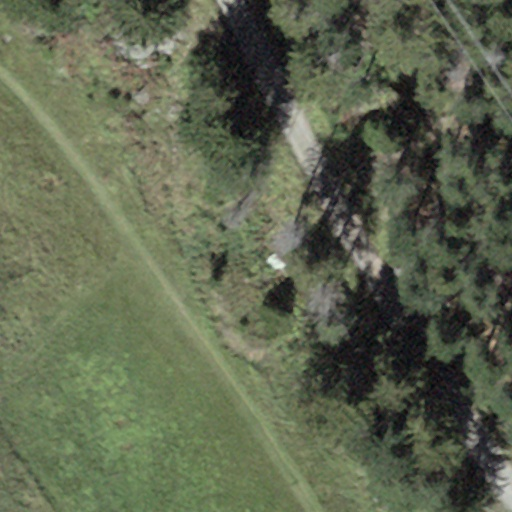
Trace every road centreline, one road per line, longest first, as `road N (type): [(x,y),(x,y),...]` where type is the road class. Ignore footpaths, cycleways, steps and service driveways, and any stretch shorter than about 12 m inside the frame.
road 1 (track): [(225,0),(511,488)]
road 2 (track): [(0,90),(156,294),(362,511)]
